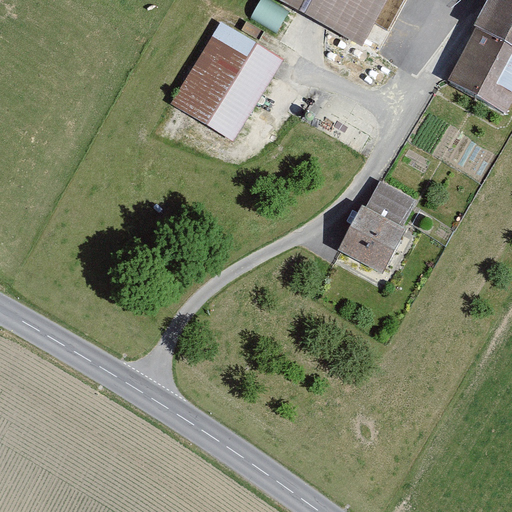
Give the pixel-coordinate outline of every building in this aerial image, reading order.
[(390,0),(280,0),(366,46),(390,0)] [(511,0),(505,0),(484,39),(511,53),(511,0)] [(511,116),(511,114),(511,53),(484,39),(458,87),(511,116)] [(226,40),(185,110),(236,139),(277,69),(226,40)] [(384,191),(350,257),(381,273),(415,207),(384,191)]
